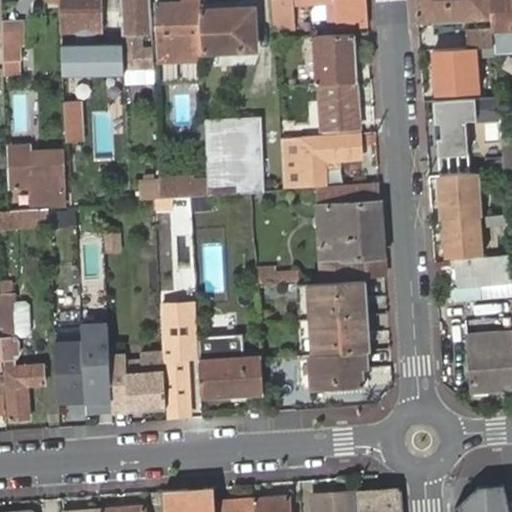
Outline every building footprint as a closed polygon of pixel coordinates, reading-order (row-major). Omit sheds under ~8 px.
[(102,0),(60,0),(61,35),(77,34),(77,45),(61,45),(62,77),(124,76),(123,46),(96,46),(96,34),(104,34),(102,0)] [(151,33),(149,0),(121,0),(122,14),(123,46),(123,49),(124,70),(124,76),(125,88),(147,87),(146,68),(153,67),(152,50),(152,48),(140,49),(140,34),(151,33)] [(333,0),(276,0),(279,32),(336,29),(333,0)] [(333,0),(336,29),(370,27),(368,0),(333,0)] [(491,23),(489,0),(418,0),(420,26),(491,23)] [(511,0),(493,0),(496,32),(511,30),(511,0)] [(202,8),(202,4),(157,7),(158,64),(170,64),(170,53),(166,52),(166,47),(196,46),(196,53),(204,53),(202,8)] [(204,53),(204,56),(254,52),(251,6),(202,8),(204,53)] [(17,24),(2,25),(3,42),(15,42),(18,42),(17,24)] [(497,49),(496,32),(469,33),(470,51),(476,50),(497,49)] [(336,37),(318,38),(320,87),(350,85),(348,55),(356,54),(355,36),(336,37)] [(15,42),(3,42),(3,57),(15,57),(15,42)] [(476,50),(470,51),(436,53),(438,98),(478,95),(476,50)] [(350,85),(357,84),(356,54),(348,55),(350,85)] [(27,96),(25,60),(4,61),(5,97),(27,96)] [(147,87),(154,87),(153,69),(153,67),(146,68),(147,87)] [(350,85),(320,87),(322,131),(359,128),(357,84),(350,85)] [(489,135),(503,134),(501,100),(438,105),(440,143),(473,142),(471,115),(483,114),(482,109),(487,109),(489,135)] [(84,128),(83,101),(65,101),(66,129),(84,128)] [(252,197),(265,196),(259,120),(207,124),(210,183),(210,197),(191,199),(191,202),(252,197)] [(359,136),(285,141),(286,153),(301,153),(304,193),(317,192),(326,191),(323,162),(360,158),(359,136)] [(62,156),(10,156),(11,187),(30,187),(31,205),(64,204),(62,156)] [(483,175),(506,173),(505,156),(487,158),(482,167),(483,175)] [(482,218),(478,175),(443,178),(445,220),(482,218)] [(160,201),(191,199),(210,197),(210,183),(160,187),(160,201)] [(326,191),(317,192),(318,209),(322,257),(324,282),(387,279),(381,186),(326,191)] [(192,217),(191,202),(191,199),(160,201),(156,201),(157,219),(192,217)] [(5,215),(0,215),(0,231),(50,227),(49,211),(5,215)] [(484,218),(482,218),(445,220),(447,257),(488,255),(484,218)] [(104,251),(119,250),(118,232),(104,233),(104,251)] [(511,257),(511,256),(510,234),(498,235),(499,258),(511,257)] [(206,291),(222,291),(222,244),(207,244),(206,291)] [(456,289),(511,286),(511,257),(499,258),(455,260),(456,289)] [(290,273),(257,275),(258,286),(290,284),(290,273)] [(311,321),(362,318),(362,304),(366,304),(365,283),(309,287),(311,321)] [(298,288),(301,321),(311,321),(309,287),(298,288)] [(0,295),(0,329),(2,362),(7,363),(11,422),(31,419),(30,388),(47,386),(46,368),(18,369),(17,362),(24,353),(21,325),(14,321),(12,296),(0,295)] [(369,336),(367,318),(362,318),(311,321),(313,342),(314,356),(365,354),(363,336),(369,336)] [(311,321),(301,321),(303,358),(314,356),(313,342),(311,321)] [(83,322),(56,324),(60,405),(87,402),(83,328),(83,322)] [(110,326),(83,328),(88,413),(115,410),(110,326)] [(511,390),(511,333),(503,335),(476,336),(467,336),(471,393),(511,390)] [(185,341),(168,342),(173,416),(193,415),(189,358),(187,355),(185,341)] [(365,354),(314,356),(314,360),(310,361),(313,394),(364,390),(363,373),(368,372),(367,354),(365,355),(365,354)] [(129,375),(166,373),(165,355),(143,356),(143,363),(128,364),(129,375)] [(128,356),(112,357),(112,368),(115,410),(115,414),(131,413),(128,376),(129,375),(128,364),(128,356)] [(314,356),(303,358),(303,360),(299,361),(302,395),(313,394),(310,361),(314,360),(314,356)] [(264,394),(262,360),(201,364),(203,397),(264,394)] [(131,413),(169,411),(166,373),(128,376),(131,413)] [(511,511),(505,486),(493,486),(479,487),(462,505),(458,509),(458,511),(511,511)] [(168,511),(218,511),(218,507),(218,492),(168,496),(168,511)] [(401,511),(401,494),(362,497),(362,511),(401,511)] [(358,511),(358,497),(318,501),(317,511),(358,511)] [(294,511),(294,502),(255,505),(255,511),(294,511)]
